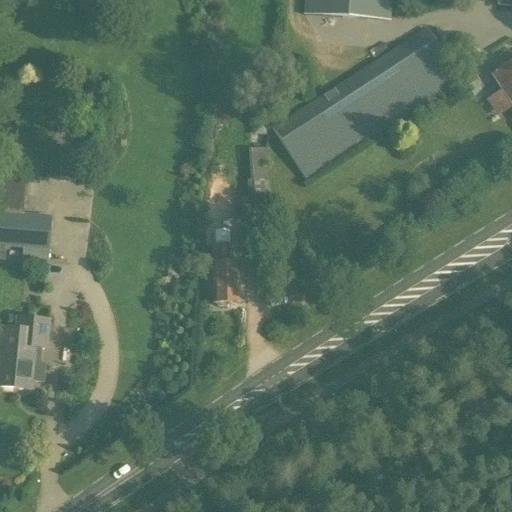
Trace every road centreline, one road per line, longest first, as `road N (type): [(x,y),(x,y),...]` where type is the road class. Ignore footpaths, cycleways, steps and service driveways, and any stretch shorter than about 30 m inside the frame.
road 1 (primary): [(79,511),(511,233)]
road 2 (unknown): [(65,511),(65,341)]
